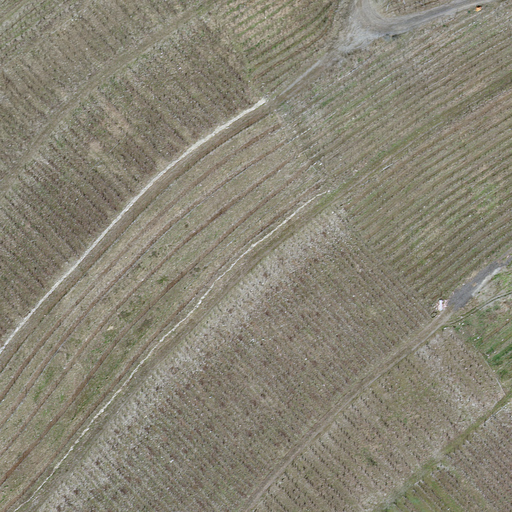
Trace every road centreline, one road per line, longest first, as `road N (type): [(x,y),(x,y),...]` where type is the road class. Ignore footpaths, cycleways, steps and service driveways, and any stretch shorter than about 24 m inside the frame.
road 1 (track): [(383,28),(175,178),(0,381)]
road 2 (track): [(511,75),(436,119),(201,317)]
road 3 (track): [(511,256),(303,443),(246,511)]
road 4 (track): [(222,0),(75,103),(0,199)]
road 5 (track): [(497,0),(383,28),(357,9),(364,0)]
